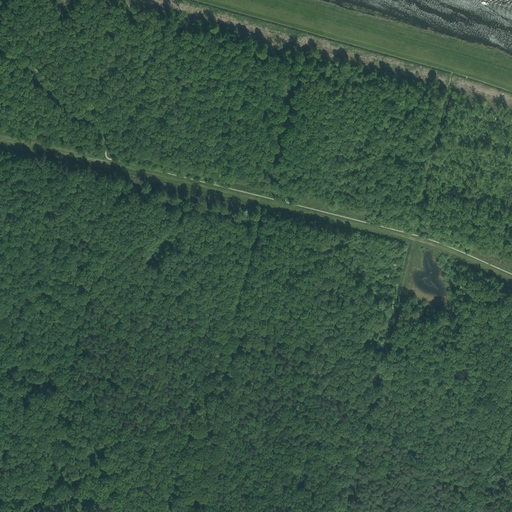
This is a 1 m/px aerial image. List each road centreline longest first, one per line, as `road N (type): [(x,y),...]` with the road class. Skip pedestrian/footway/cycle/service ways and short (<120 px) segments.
road 1 (track): [(105,162),(416,239),(511,278)]
road 2 (track): [(189,511),(204,404),(263,201)]
road 3 (track): [(416,239),(347,511)]
road 4 (track): [(511,71),(263,0)]
